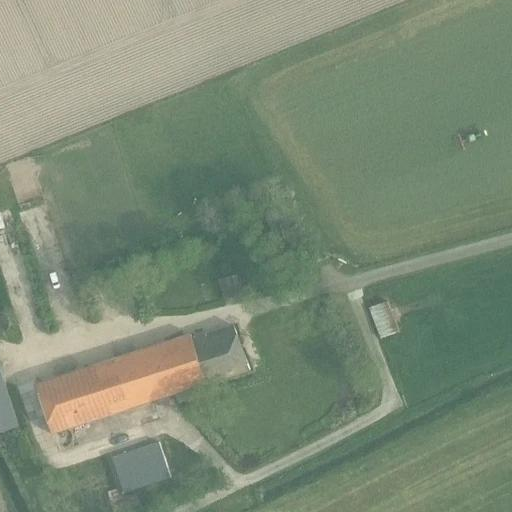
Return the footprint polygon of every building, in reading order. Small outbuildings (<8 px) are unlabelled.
[(264,219),(273,236),(288,228),(279,211),(264,219)] [(150,280),(144,266),(123,274),(111,279),(114,285),(119,297),(130,292),(131,292),(130,288),(150,280)] [(218,280),(223,299),(244,293),(239,274),(218,280)] [(399,332),(387,302),(368,308),(380,339),(399,332)] [(52,434),(175,394),(177,403),(196,397),(195,393),(199,391),(197,387),(250,370),(233,325),(192,339),(190,333),(35,383),(52,434)] [(0,431),(18,426),(0,371),(0,431)]
